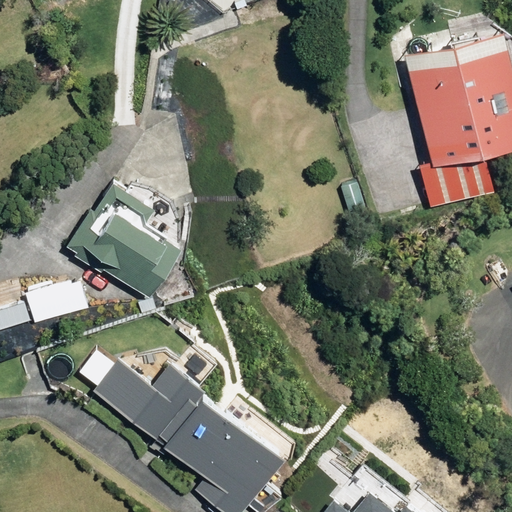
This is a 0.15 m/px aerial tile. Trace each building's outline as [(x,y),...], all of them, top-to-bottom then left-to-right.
[(406,71),(431,167),(511,145),(511,80),(503,47),(406,71)] [(75,238),(156,288),(190,236),(152,213),(161,200),(118,173),(101,202),(98,200),(75,238)] [(478,258),(464,268),(483,296),(498,285),(478,258)] [(469,295),(445,291),(441,314),(465,318),(469,295)] [(236,511),(240,511),(294,442),(214,381),(206,390),(204,389),(214,376),(179,350),(159,376),(123,349),(118,355),(100,341),(83,364),(101,377),(97,382),(170,437),(172,434),(212,465),(198,483),(236,511)] [(358,504),(340,490),(322,511),(445,511),(416,488),(405,502),(377,480),(358,504)]
